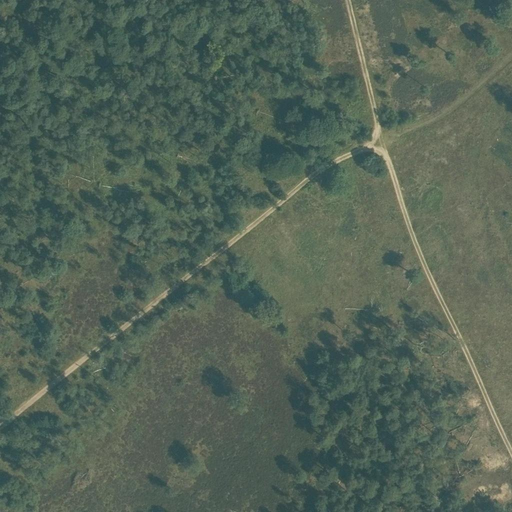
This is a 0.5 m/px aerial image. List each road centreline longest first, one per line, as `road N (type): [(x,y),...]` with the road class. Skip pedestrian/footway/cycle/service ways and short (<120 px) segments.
road 1 (track): [(0,424),(312,171),(409,127)]
road 2 (track): [(349,0),(384,140),(511,433)]
